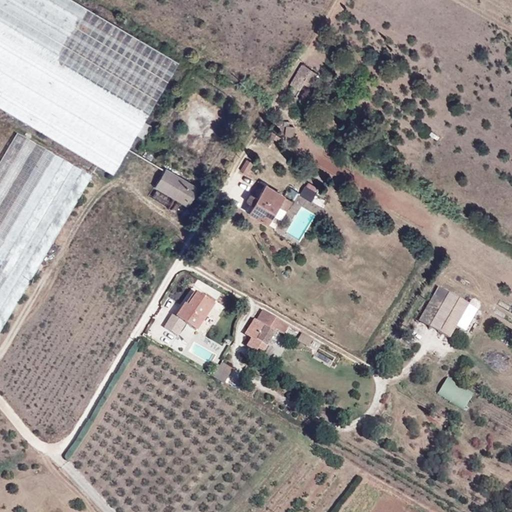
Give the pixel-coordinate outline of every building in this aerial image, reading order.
[(0,0),(0,6),(42,32),(1,108),(113,174),(136,134),(143,138),(151,126),(144,121),(178,63),(72,0),(0,0)] [(0,107),(1,108),(42,32),(0,6),(0,107)] [(305,84),(313,89),(321,75),(304,64),(291,84),(300,90),(301,90),(305,84)] [(275,150),(283,137),(273,131),(264,143),(275,150)] [(0,332),(91,177),(17,134),(0,163),(0,332)] [(248,174),(254,163),(248,159),(241,171),(248,174)] [(188,206),(199,188),(165,168),(154,186),(188,206)] [(316,188),(308,184),(301,194),(310,200),(316,188)] [(284,196),(265,185),(248,212),(268,224),(284,196)] [(327,192),(318,187),(312,196),(321,202),(327,192)] [(208,193),(199,188),(188,206),(196,211),(208,193)] [(186,310),(183,307),(176,317),(196,331),(214,305),(198,293),(188,307),(186,310)] [(469,304),(449,293),(430,327),(449,338),(469,304)] [(265,327),(275,333),(277,330),(284,334),(289,326),(264,310),(256,321),(254,320),(245,334),(252,338),(247,347),(261,355),(267,346),(257,340),(265,327)] [(267,346),(275,333),(265,327),(257,340),(267,346)] [(309,347),(313,340),(302,333),(298,341),(309,347)] [(221,363),(217,378),(228,381),(233,366),(221,363)] [(439,393),(465,409),(475,392),(448,377),(439,393)]
